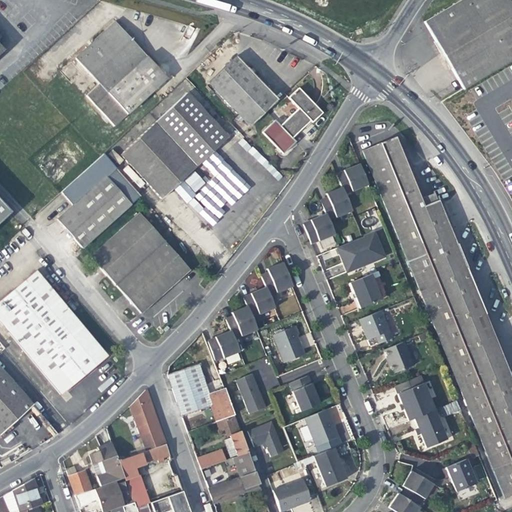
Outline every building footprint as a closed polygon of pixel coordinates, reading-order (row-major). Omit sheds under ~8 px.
[(511,1),(511,0),(459,0),(425,18),(461,88),(511,62),(511,1)] [(84,96),(112,127),(164,78),(113,22),(74,57),(98,83),(84,96)] [(248,125),(275,100),(235,56),(208,81),(248,125)] [(297,90),(287,99),(299,112),(295,116),(292,114),(282,124),(277,118),(264,130),(284,152),(297,140),(294,137),(309,122),(312,125),(322,115),(297,90)] [(161,198),(228,136),(186,91),(120,154),(161,198)] [(438,202),(437,202),(424,208),(420,198),(396,138),(363,151),(402,247),(418,286),(428,311),(461,392),(477,431),(504,498),(511,495),(511,387),(507,374),(474,293),(464,268),(449,229),(438,202)] [(73,208),(57,222),(81,248),(141,192),(103,151),(98,156),(59,192),(73,208)] [(368,185),(359,164),(353,166),(343,170),(344,171),(351,190),(352,191),(368,185)] [(351,190),(344,171),(340,173),(336,174),(342,187),(344,193),(345,194),(352,191),(351,190)] [(344,193),(342,187),(334,190),(326,193),(327,197),(335,216),(336,217),(351,211),(345,194),(344,193)] [(434,193),(420,198),(424,208),(437,202),(434,193)] [(335,216),(327,197),(324,199),(320,201),(325,213),(328,219),(329,220),(336,217),(335,216)] [(0,222),(11,212),(0,199),(0,222)] [(328,219),(325,213),(317,216),(310,220),(310,221),(319,241),(334,234),(329,220),(328,219)] [(139,314),(187,271),(137,215),(89,258),(139,314)] [(319,241),(310,221),(306,223),(302,224),(310,244),(319,241)] [(339,246),(336,248),(342,262),(342,263),(344,267),(346,272),(383,257),(373,232),(361,237),(339,246)] [(331,237),(321,241),(324,248),(334,244),(331,237)] [(292,286),(282,262),(274,265),(266,268),(268,272),(275,291),(276,292),(292,286)] [(0,321),(60,395),(106,356),(36,271),(0,300),(0,321)] [(275,291),(268,272),(264,274),(261,275),(265,286),(269,293),(275,291)] [(370,275),(349,283),(355,297),(355,300),(357,304),(359,309),(380,300),(372,280),(370,275)] [(269,293),(265,286),(257,290),(250,293),(250,294),(258,313),(258,314),(274,308),(269,293)] [(258,313),(250,294),(246,296),(243,297),(246,306),(251,315),(258,313)] [(251,315),(246,306),(238,309),(231,312),(232,316),(240,334),(240,336),(257,329),(251,315)] [(380,311),(358,320),(365,335),(366,339),(368,343),(370,347),(391,339),(380,311)] [(240,334),(232,316),(228,318),(225,319),(229,330),(233,337),(240,334)] [(294,326),(272,335),(283,362),(303,354),(299,343),(298,342),(295,335),(297,334),(294,326)] [(233,337),(229,330),(221,333),(221,332),(214,336),(215,338),(222,356),(222,357),(238,351),(233,337)] [(215,338),(214,336),(210,339),(207,341),(214,359),(222,356),(215,338)] [(403,342),(383,350),(384,353),(386,358),(387,358),(389,363),(387,364),(389,368),(391,374),(413,366),(403,342)] [(173,388),(179,404),(209,393),(198,363),(168,372),(173,388)] [(0,434),(34,403),(0,365),(0,434)] [(235,380),(248,414),(264,407),(260,395),(257,389),(251,373),(235,380)] [(308,379),(307,376),(289,383),(291,390),(310,383),(308,379)] [(423,385),(419,376),(394,386),(396,391),(397,395),(423,385)] [(312,388),(310,383),(291,390),(300,411),(318,404),(312,388)] [(433,411),(423,385),(397,395),(401,404),(403,409),(408,421),(411,420),(413,419),(433,411)] [(213,410),(217,420),(232,415),(223,388),(209,393),(179,404),(178,404),(181,415),(211,404),(213,410)] [(152,406),(146,389),(130,403),(138,426),(155,416),(152,406)] [(326,409),(304,418),(315,446),(338,437),(333,427),(332,427),(330,425),(332,423),(328,414),(326,409)] [(433,411),(413,419),(417,428),(419,433),(420,435),(425,448),(445,440),(433,411)] [(236,457),(247,454),(245,450),(237,428),(232,415),(217,420),(216,421),(218,430),(222,429),(224,434),(225,437),(228,437),(229,440),(234,454),(236,457)] [(155,416),(138,426),(146,449),(165,443),(161,432),(155,416)] [(270,422),(247,431),(253,447),(260,444),(264,442),(270,456),(282,451),(270,422)] [(228,456),(234,454),(229,440),(223,442),(228,456)] [(100,485),(123,476),(122,474),(111,442),(97,446),(98,451),(89,454),(100,485)] [(140,451),(145,463),(169,455),(167,450),(165,443),(146,449),(140,451)] [(333,448),(313,456),(325,486),(345,478),(338,461),(333,448)] [(134,467),(145,463),(140,451),(117,459),(122,474),(123,476),(124,478),(125,480),(137,476),(134,467)] [(220,451),(197,458),(200,468),(223,461),(220,451)] [(236,457),(233,458),(236,467),(239,476),(253,471),(247,454),(236,457)] [(465,460),(445,468),(449,478),(450,481),(452,484),(455,492),(475,484),(465,460)] [(71,484),(74,494),(91,489),(84,470),(76,472),(74,466),(65,469),(71,484)] [(213,503),(230,497),(229,493),(257,484),(253,471),(239,476),(207,487),(210,496),(213,503)] [(432,484),(410,471),(405,479),(401,486),(405,489),(419,496),(424,499),(432,484)] [(143,474),(137,476),(125,480),(132,502),(133,505),(134,507),(181,491),(176,475),(168,478),(168,480),(148,487),(143,474)] [(102,511),(103,511),(126,504),(130,503),(132,502),(125,480),(124,478),(95,488),(99,501),(102,511)] [(36,492),(31,479),(12,490),(20,511),(35,507),(40,505),(36,492)] [(302,479),(272,489),(279,511),(285,509),(290,507),(294,506),(293,503),(308,497),(302,479)] [(229,493),(230,497),(259,488),(257,484),(229,493)] [(419,496),(405,489),(403,492),(401,496),(414,505),(419,496)] [(19,511),(20,511),(12,490),(3,496),(8,511),(19,511)] [(149,511),(184,499),(181,491),(134,507),(136,511),(135,511),(149,511)] [(401,496),(397,493),(392,501),(388,508),(391,510),(393,511),(415,511),(418,508),(414,505),(401,496)] [(0,511),(8,511),(3,496),(0,497),(0,511)] [(308,497),(293,503),(294,506),(301,503),(309,500),(308,497)]
